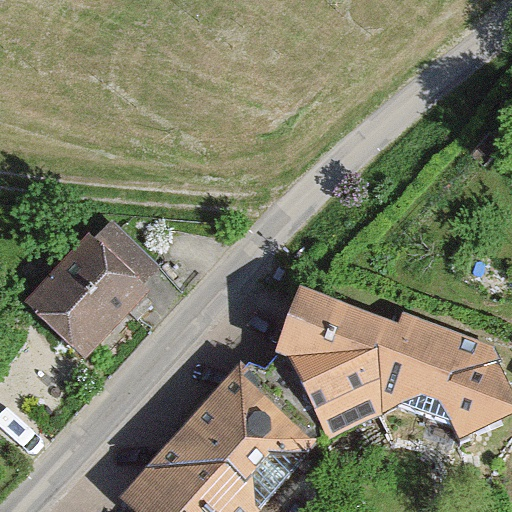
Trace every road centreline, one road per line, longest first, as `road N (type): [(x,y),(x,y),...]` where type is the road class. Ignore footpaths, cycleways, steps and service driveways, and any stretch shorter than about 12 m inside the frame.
road 1 (residential): [(32,511),(287,229),(511,25)]
road 2 (track): [(0,184),(236,210),(308,208)]
